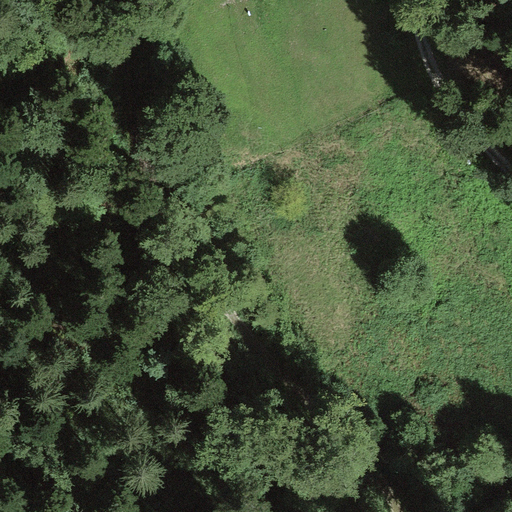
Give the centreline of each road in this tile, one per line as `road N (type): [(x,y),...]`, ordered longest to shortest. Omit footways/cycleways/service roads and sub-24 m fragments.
road 1 (track): [(392,511),(357,451),(204,263),(149,150),(122,0)]
road 2 (track): [(419,0),(423,31),(480,129),(511,161)]
